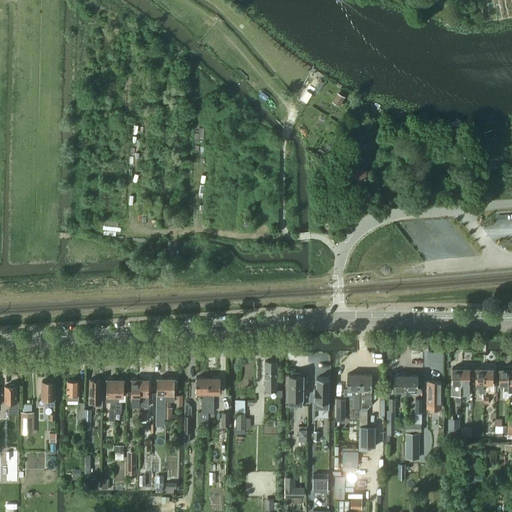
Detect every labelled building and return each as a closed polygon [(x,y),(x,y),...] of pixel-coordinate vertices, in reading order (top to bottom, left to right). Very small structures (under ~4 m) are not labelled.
[(321,82),(316,91),(319,93),(325,84),(321,82)] [(338,94),(333,103),(340,107),(345,98),(338,94)] [(365,181),(365,169),(348,170),(349,182),(365,181)] [(277,361),(265,361),(265,390),(277,390),(277,361)] [(504,397),(508,397),(508,366),(503,366),(503,368),(499,368),(499,383),(504,383),(504,397)] [(452,383),(452,395),(461,395),(461,367),(456,367),(456,368),(452,368),(452,383)] [(461,367),(461,395),(466,395),(467,395),(469,395),(470,383),(470,368),(466,368),(465,367),(461,367)] [(484,392),(484,391),(485,367),(480,367),(479,368),(476,368),(476,383),(480,383),(480,393),(484,393),(484,392)] [(485,367),(484,391),(490,391),(490,383),(493,383),(493,368),(490,368),(489,367),(485,367)] [(289,396),(295,396),(297,396),(297,404),(303,404),(303,373),(300,373),(300,371),(291,371),(291,373),(289,373),(289,396)] [(347,390),(344,390),(344,396),(353,396),(353,408),(360,408),(360,374),(347,374),(347,390)] [(359,425),(359,447),(376,447),(376,426),(367,426),(367,408),(371,404),(372,390),(372,374),(360,374),(360,408),(359,425)] [(393,391),(406,391),(407,375),(393,375),(393,391)] [(418,375),(407,375),(406,391),(418,391),(418,375)] [(158,378),(157,407),(160,407),(165,407),(166,407),(166,400),(167,378),(163,378),(162,377),(162,376),(160,376),(160,377),(159,378),(158,378)] [(107,379),(106,402),(111,402),(110,428),(115,428),(115,412),(115,379),(112,379),(111,377),(109,377),(108,379),(107,379)] [(115,379),(115,412),(122,412),(122,402),(120,402),(120,394),(124,394),(124,379),(123,379),(122,378),(119,377),(119,378),(119,379),(115,379)] [(140,406),(140,378),(137,378),(137,377),(134,377),(133,378),(132,378),(131,406),(140,406)] [(140,378),(140,406),(148,406),(149,394),(149,379),(148,379),(147,377),(144,377),(144,378),(140,378)] [(166,407),(166,418),(170,418),(170,401),(175,401),(175,397),(175,395),(175,392),(175,378),(174,378),(173,377),(170,377),(170,378),(167,378),(166,400),(166,407)] [(209,377),(196,377),(196,393),(204,393),(204,399),(202,399),(202,412),(209,412),(209,377)] [(220,377),(209,377),(209,412),(214,412),(214,393),(220,393),(220,377)] [(327,408),(327,377),(315,377),(315,386),(313,386),(313,396),(313,398),(313,408),(327,408)] [(98,378),(93,378),(93,379),(90,379),(90,402),(101,403),(102,379),(98,379),(98,378)] [(79,380),(67,379),(67,400),(79,400),(79,380)] [(53,380),(49,380),(48,381),(42,381),(42,397),(47,397),(47,405),(55,405),(55,381),(54,381),(53,380)] [(428,403),(428,408),(442,408),(442,381),(440,381),(428,381),(428,403)] [(5,385),(5,401),(10,401),(10,407),(9,407),(9,415),(18,415),(18,401),(17,401),(17,385),(15,385),(14,384),(11,384),(10,385),(5,385)] [(337,398),(337,418),(345,418),(345,398),(337,398)] [(246,429),(246,426),(246,418),(246,413),(245,413),(245,406),(244,406),(244,401),(236,400),(235,414),(237,414),(237,429),(245,429),(246,429)] [(22,425),(34,425),(34,414),(22,414),(22,425)] [(449,422),(449,433),(460,433),(460,423),(449,422)] [(299,429),(299,437),(307,437),(307,429),(299,429)] [(419,433),(406,433),(406,459),(419,459),(419,433)] [(127,451),(127,468),(136,468),(136,451),(127,451)] [(486,451),(484,464),(496,465),(497,452),(486,451)] [(82,468),(73,468),(72,476),(82,476),(82,468)] [(313,473),(313,491),(328,492),(328,473),(313,473)] [(295,477),(286,477),(286,497),(304,497),(304,488),(295,488),(295,477)] [(166,482),(166,488),(166,491),(174,491),(174,488),(176,488),(176,482),(174,482),(166,482)] [(274,502),(274,498),(264,498),(264,511),(277,511),(277,502),(274,502)] [(351,498),(351,510),(362,510),(362,498),(351,498)] [(16,511),(16,503),(6,503),(5,511),(16,511)]
